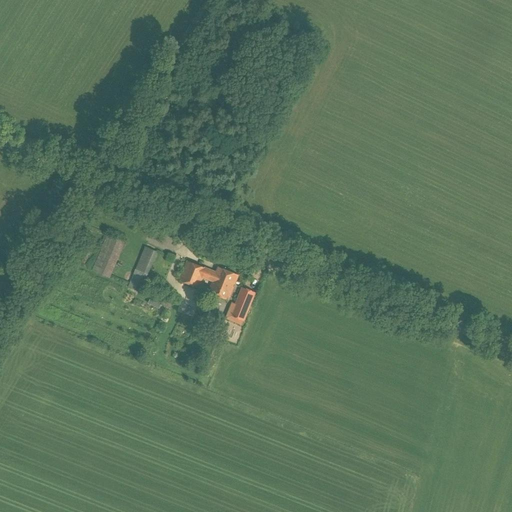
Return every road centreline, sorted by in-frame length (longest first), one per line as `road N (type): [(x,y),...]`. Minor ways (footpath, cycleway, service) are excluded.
road 1 (secondary): [(511,347),(95,179)]
road 2 (track): [(95,179),(208,0)]
road 3 (unclassified): [(0,331),(95,179)]
